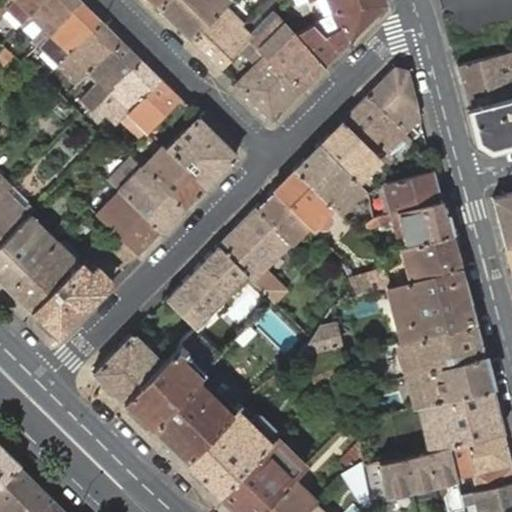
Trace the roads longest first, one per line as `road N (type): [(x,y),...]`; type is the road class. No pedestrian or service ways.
road 1 (residential): [(272,159),(42,386)]
road 2 (residential): [(108,0),(272,159)]
road 3 (residential): [(421,26),(395,36),(272,159)]
road 4 (primary): [(177,511),(42,386)]
road 5 (residential): [(511,354),(465,185)]
road 6 (residential): [(465,185),(421,26)]
road 7 (primary): [(0,389),(111,501)]
